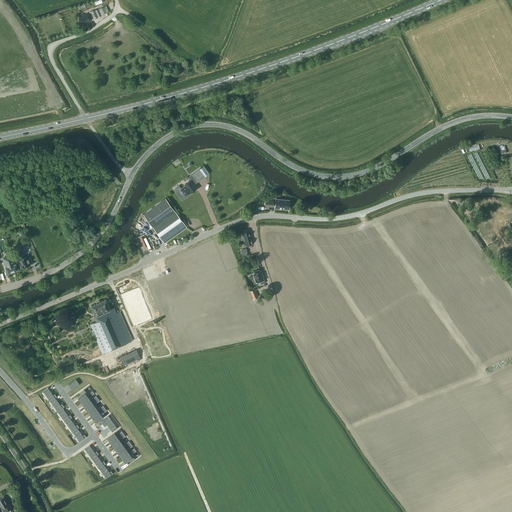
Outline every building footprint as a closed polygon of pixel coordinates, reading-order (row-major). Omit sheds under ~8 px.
[(212,10),(220,0),(183,0),(161,24),(176,38),(178,40),(181,43),(212,10)] [(80,18),(78,19),(81,24),(86,21),(87,22),(91,20),(88,13),(84,15),(83,14),(79,15),(80,18)] [(213,48),(206,41),(202,45),(196,39),(191,45),(203,57),(213,48)] [(192,183),(196,180),(192,175),(188,177),(190,180),(184,184),(186,186),(177,192),(181,198),(192,190),(193,191),(196,188),(192,183)] [(164,243),(187,227),(165,198),(143,215),(164,243)] [(275,208),(288,209),(289,200),(276,199),(275,208)] [(247,232),(247,229),(240,231),(242,239),(241,239),(242,241),(243,241),(245,247),(251,245),(251,244),(252,244),(251,239),(250,239),(249,237),(250,236),(249,232),(247,232)] [(147,234),(136,238),(138,244),(145,241),(152,257),(156,256),(147,234)] [(170,298),(170,304),(220,287),(233,288),(234,282),(232,278),(235,277),(243,299),(250,296),(250,293),(231,238),(167,259),(170,270),(230,250),(230,252),(230,255),(226,257),(226,259),(229,266),(182,282),(178,281),(176,282),(175,279),(165,283),(170,298)] [(25,256),(23,250),(17,252),(19,258),(23,268),(30,265),(29,262),(28,259),(26,255),(25,256)] [(14,260),(12,255),(2,258),(4,263),(5,263),(6,267),(5,267),(7,273),(18,270),(16,264),(15,264),(13,260),(14,260)] [(158,269),(119,285),(149,360),(168,359),(168,349),(157,349),(152,338),(136,327),(172,313),(173,356),(208,342),(207,315),(217,314),(222,307),(228,311),(220,290),(204,297),(204,312),(201,304),(195,312),(196,340),(187,340),(178,319),(189,315),(187,312),(167,312),(167,301),(162,303),(161,286),(154,281),(162,278),(158,269)] [(259,272),(258,270),(254,271),(255,273),(253,273),(256,283),(261,281),(262,284),(265,283),(264,280),(261,271),(259,272)] [(250,291),(253,299),(258,297),(255,289),(250,291)] [(96,322),(90,324),(93,330),(92,331),(102,354),(133,340),(120,311),(116,313),(114,307),(110,309),(105,299),(91,305),(95,316),(94,316),(96,322)] [(238,306),(239,313),(249,311),(248,304),(238,306)] [(123,366),(140,358),(136,349),(119,357),(123,366)] [(72,390),(80,384),(76,379),(68,385),(72,390)] [(50,401),(55,397),(53,395),(48,388),(43,391),(50,401)] [(81,403),(89,397),(85,392),(86,392),(84,389),(79,393),(81,395),(78,398),(81,403)] [(57,411),(62,407),(60,405),(55,397),(50,401),(57,411)] [(85,408),(92,402),(89,397),(81,403),(85,408)] [(88,412),(96,407),(92,402),(85,408),(88,412)] [(99,412),(96,407),(88,412),(92,417),(99,412)] [(70,418),(68,416),(63,408),(58,412),(65,422),(70,418)] [(103,417),(99,412),(92,417),(96,422),(103,417)] [(108,416),(101,421),(102,424),(104,426),(107,424),(109,427),(111,431),(112,432),(117,428),(108,416)] [(76,426),(70,418),(65,422),(72,432),(77,428),(76,426)] [(83,435),(77,428),(72,432),(79,442),(85,438),(83,435)] [(111,443),(118,437),(114,432),(107,438),(111,443)] [(114,448),(122,442),(118,437),(111,443),(114,448)] [(125,447),(122,442),(114,448),(118,453),(125,447)] [(97,455),(95,452),(90,445),(85,449),(92,459),(97,455)] [(129,452),(125,447),(118,453),(121,458),(129,452)] [(132,457),(129,452),(121,458),(125,463),(128,460),(130,463),(135,459),(133,456),(132,457)] [(104,465),(102,462),(97,455),(92,459),(99,468),(104,465)] [(109,472),(104,465),(99,468),(106,478),(111,474),(109,472)] [(11,509),(9,504),(8,505),(3,497),(0,499),(0,504),(2,508),(1,509),(0,508),(0,511),(7,511),(11,509)]
